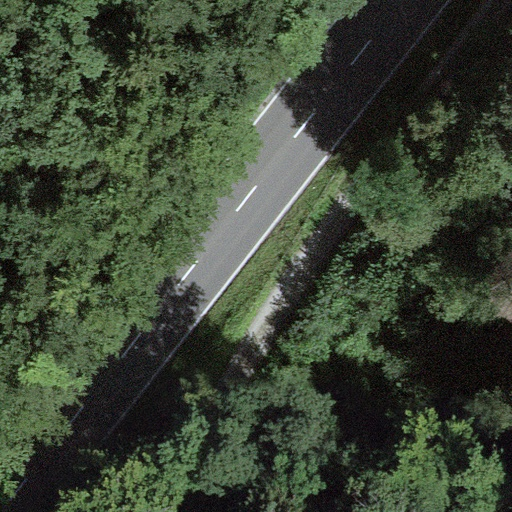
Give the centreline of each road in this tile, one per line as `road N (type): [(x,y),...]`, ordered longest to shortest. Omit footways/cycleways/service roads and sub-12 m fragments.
road 1 (primary): [(0,506),(398,0)]
road 2 (track): [(195,511),(216,409),(401,103),(485,0)]
